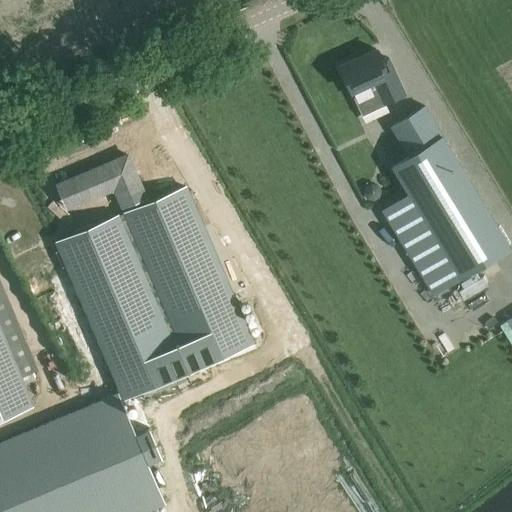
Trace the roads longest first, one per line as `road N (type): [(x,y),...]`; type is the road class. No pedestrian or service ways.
road 1 (track): [(405,511),(139,69)]
road 2 (unclassified): [(0,127),(302,0)]
